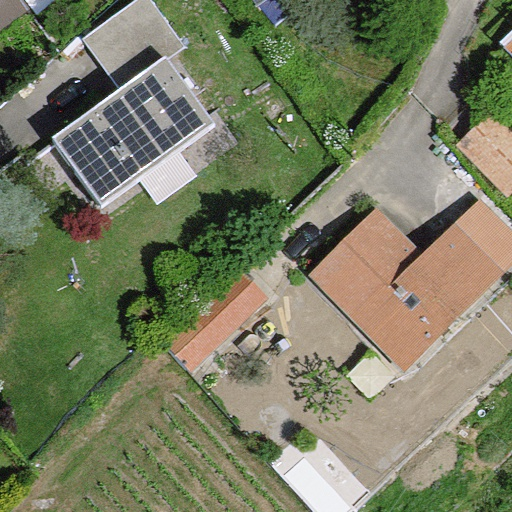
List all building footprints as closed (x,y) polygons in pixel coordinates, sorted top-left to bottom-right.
[(0,0),(0,8),(11,0),(0,0)] [(123,94),(57,143),(107,214),(219,131),(173,66),(195,52),(155,0),(142,0),(87,42),(123,94)] [(511,198),(511,136),(495,120),(461,152),(509,201),(511,198)] [(428,268),(379,218),(314,282),(407,377),(507,279),(463,234),(428,268)] [(238,276),(179,330),(206,359),(265,306),(238,276)]
